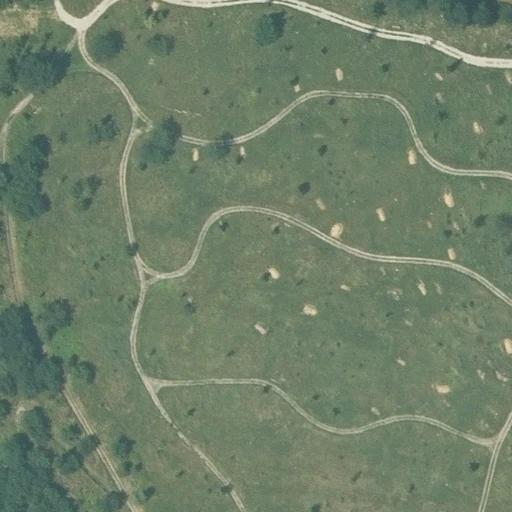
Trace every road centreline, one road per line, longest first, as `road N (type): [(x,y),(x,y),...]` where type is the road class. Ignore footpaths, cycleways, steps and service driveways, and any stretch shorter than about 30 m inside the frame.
road 1 (track): [(129,503),(22,311),(0,151),(10,115),(108,0)]
road 2 (track): [(302,0),(368,24),(426,31),(467,56),(511,56)]
